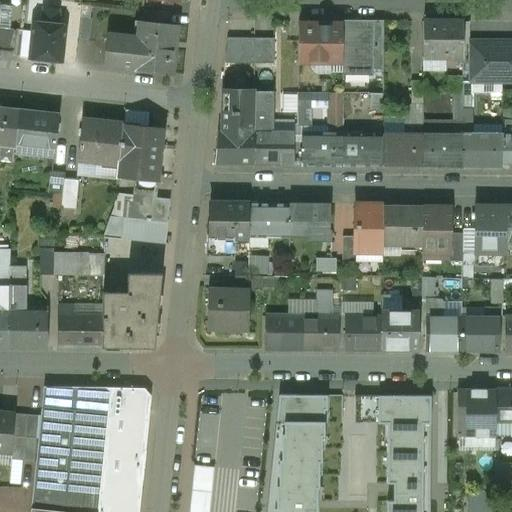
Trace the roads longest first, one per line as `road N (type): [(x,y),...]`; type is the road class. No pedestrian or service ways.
road 1 (residential): [(178,366),(511,371)]
road 2 (residential): [(193,185),(511,190)]
road 3 (residential): [(200,95),(0,72)]
road 4 (residential): [(193,185),(178,366)]
road 5 (residential): [(0,364),(178,366)]
road 6 (residential): [(178,366),(159,511)]
